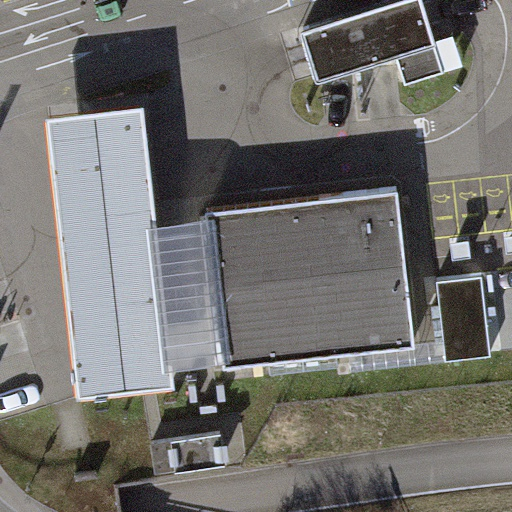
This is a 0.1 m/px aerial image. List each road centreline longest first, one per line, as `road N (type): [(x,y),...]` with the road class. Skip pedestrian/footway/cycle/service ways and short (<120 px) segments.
road 1 (motorway): [(511,459),(143,511)]
road 2 (unclassified): [(0,62),(206,0)]
